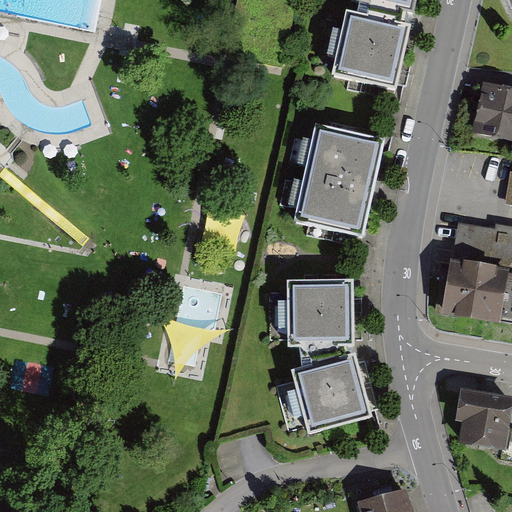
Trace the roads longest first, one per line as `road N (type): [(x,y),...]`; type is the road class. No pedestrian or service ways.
road 1 (residential): [(458,0),(402,272),(404,363)]
road 2 (residential): [(428,452),(299,475),(239,511)]
